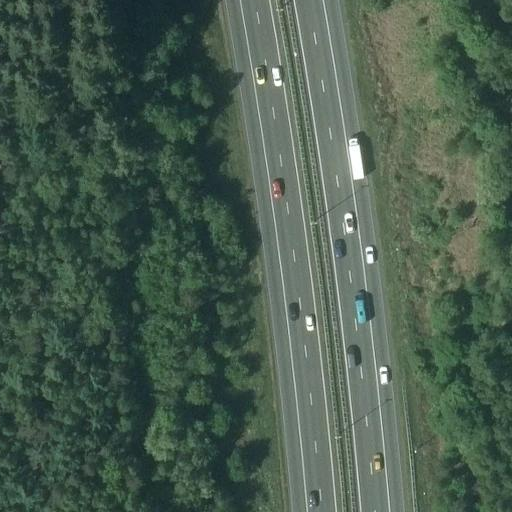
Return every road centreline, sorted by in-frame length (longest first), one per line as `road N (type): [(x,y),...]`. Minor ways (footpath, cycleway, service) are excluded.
road 1 (motorway): [(245,0),(303,394),(312,511)]
road 2 (motorway): [(379,511),(340,160),(313,0)]
